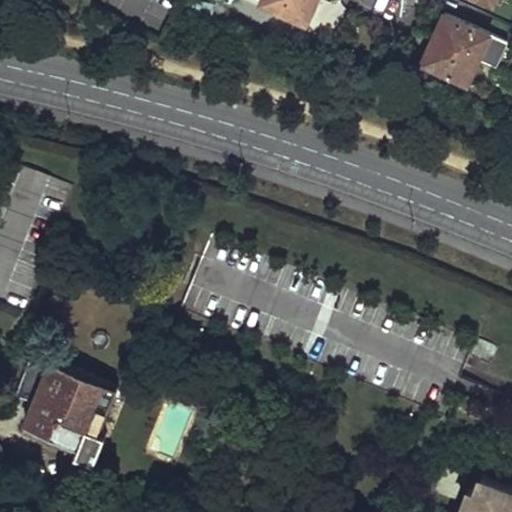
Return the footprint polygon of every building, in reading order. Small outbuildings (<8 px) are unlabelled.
[(318,0),(267,0),(310,19),(318,0)] [(508,40),(447,12),(435,36),(481,57),(498,64),(508,40)] [(424,63),(470,82),(481,57),(435,36),(424,63)] [(498,346),(477,338),(470,356),(491,365),(498,346)] [(27,382),(37,387),(32,398),(38,400),(27,422),(70,441),(68,448),(98,461),(109,432),(103,429),(93,424),(111,380),(56,356),(55,359),(41,352),(27,382)] [(93,424),(103,429),(122,385),(111,380),(93,424)] [(511,511),(511,481),(488,473),(474,511),(511,511)]
